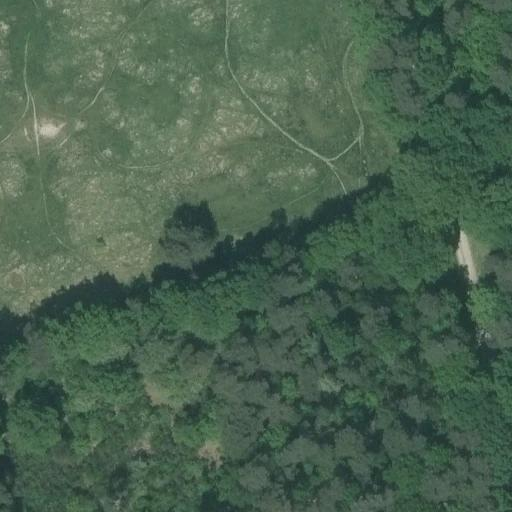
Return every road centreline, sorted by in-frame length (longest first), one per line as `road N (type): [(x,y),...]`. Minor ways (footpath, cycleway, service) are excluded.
road 1 (track): [(463,256),(400,0)]
road 2 (track): [(511,467),(463,256)]
